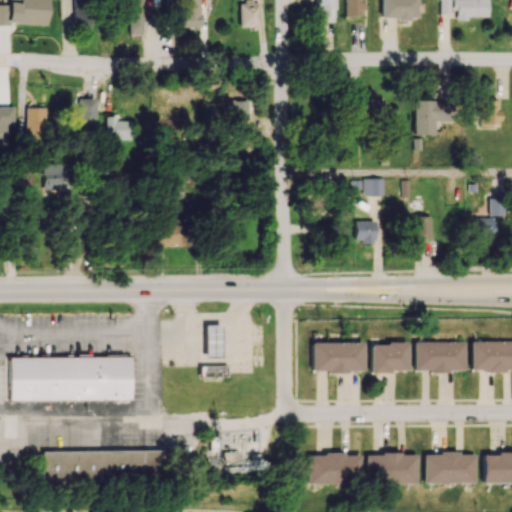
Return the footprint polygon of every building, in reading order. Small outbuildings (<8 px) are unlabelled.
[(46,0),(6,0),(6,4),(0,4),(0,23),(46,25),(46,0)] [(128,0),(128,34),(142,34),(142,0),(128,0)] [(200,26),(198,0),(178,0),(179,27),(200,26)] [(332,0),(315,0),(315,22),(332,22),(332,0)] [(361,0),(342,0),(343,16),(362,16),(361,0)] [(378,0),(379,17),(396,17),(396,19),(416,19),(415,0),(378,0)] [(438,0),(438,13),(449,13),(449,10),(454,10),(455,18),(487,17),(486,0),(438,0)] [(237,27),(258,26),(258,1),(237,1),(237,27)] [(74,99),(75,129),(95,128),(94,98),(74,99)] [(383,99),(358,99),(359,118),(383,118),(383,99)] [(412,135),(433,135),(433,121),(441,121),(440,100),(411,101),(412,135)] [(476,125),(496,126),(497,100),(477,100),(476,125)] [(24,104),(23,132),(43,133),(44,104),(24,104)] [(130,120),(120,120),(120,114),(105,114),(105,140),(130,139),(130,120)] [(64,163),(41,163),(40,188),(63,189),(64,163)] [(361,195),(381,196),(382,178),(361,178),(361,195)] [(429,243),(430,216),(410,215),(409,242),(429,243)] [(492,240),(491,217),(469,217),(469,240),(492,240)] [(372,220),(352,221),(353,242),(373,242),(372,220)] [(185,225),(153,226),(154,245),(185,245),(185,225)] [(218,325),(202,325),(203,357),(219,357),(218,325)] [(467,341),(511,340),(511,371),(467,371),(467,341)] [(308,341),(359,341),(359,373),(308,373),(308,341)] [(411,341),(462,341),(462,372),(412,372),(411,341)] [(367,372),(405,372),(405,343),(367,343),(367,372)] [(5,356),(129,355),(129,400),(5,400),(5,356)] [(198,366),(224,365),(225,376),(199,378),(198,366)] [(41,451),(41,484),(167,483),(166,450),(41,451)] [(258,471),(258,454),(250,454),(250,459),(238,459),(238,451),(218,451),(218,458),(207,458),(207,472),(258,471)] [(306,454),(306,483),(358,482),(358,453),(306,454)] [(421,483),(473,482),(472,453),(421,453),(421,483)] [(480,483),(511,482),(511,453),(480,454),(480,483)] [(415,483),(414,454),(363,454),(363,483),(415,483)]
